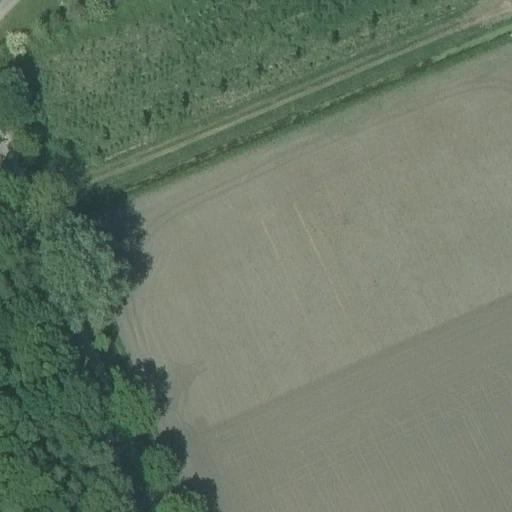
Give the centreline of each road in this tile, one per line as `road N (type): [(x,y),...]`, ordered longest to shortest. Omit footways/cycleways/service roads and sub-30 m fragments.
road 1 (track): [(17,215),(511,4)]
road 2 (unclassified): [(144,511),(0,174)]
